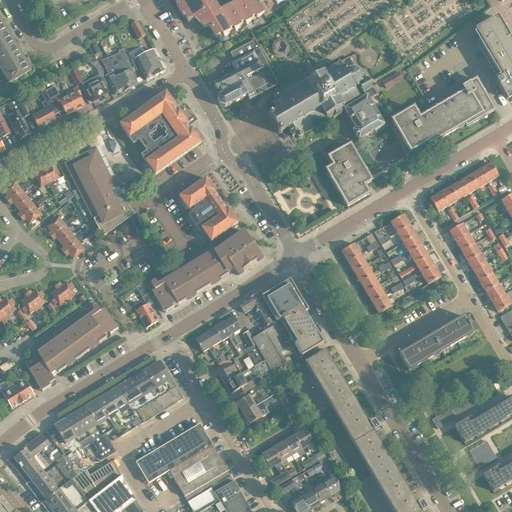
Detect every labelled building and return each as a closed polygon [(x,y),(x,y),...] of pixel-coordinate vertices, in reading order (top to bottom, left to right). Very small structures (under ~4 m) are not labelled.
[(256,17),(263,13),(255,0),(238,0),(211,16),(208,10),(212,7),(207,0),(177,0),(180,4),(182,3),(188,13),(186,14),(190,21),(192,20),(195,23),(197,22),(204,28),(208,26),(216,39),(217,38),(221,35),(222,38),(229,33),(228,31),(232,29),(234,31),(241,26),(240,24),(244,22),(245,24),(252,20),(251,18),(255,15),(256,17)] [(0,68),(9,83),(31,70),(0,18),(0,17),(0,68)] [(494,71),(498,79),(496,81),(507,99),(511,96),(511,43),(497,17),(474,31),(479,39),(476,41),(494,71)] [(137,39),(144,35),(137,21),(130,25),(137,39)] [(242,98),(246,96),(249,100),(265,91),(278,85),(251,34),(258,48),(227,64),(230,69),(232,68),(234,73),(228,76),(227,74),(221,77),(222,79),(213,84),(217,90),(215,91),(218,96),(216,101),(219,106),(225,108),(242,98)] [(99,42),(89,47),(92,53),(102,48),(99,42)] [(123,90),(124,92),(132,88),(131,86),(137,83),(132,72),(128,63),(126,64),(124,61),(128,59),(122,48),(118,50),(119,52),(107,58),(117,77),(116,77),(123,90)] [(153,50),(135,59),(146,80),(154,76),(158,74),(157,73),(159,72),(160,73),(164,71),(153,50)] [(291,138),(295,136),(296,137),(297,138),(298,139),(299,139),(300,139),(301,138),(302,137),(302,136),(303,136),(303,135),(332,118),(333,119),(340,115),(339,113),(343,110),(355,129),(352,131),(358,141),(384,126),(368,99),(376,95),(369,81),(365,75),(363,76),(359,70),(355,69),(348,57),(326,71),(324,68),(316,72),(315,71),(308,75),(308,77),(279,94),(278,94),(277,93),(276,93),(275,94),(274,94),(274,95),(273,95),(273,96),(273,97),(273,98),(274,99),(271,102),(272,104),(266,108),(269,113),(267,114),(267,116),(268,118),(270,118),(270,120),(270,119),(271,121),(270,121),(271,123),(271,122),(271,123),(272,122),(273,124),(275,126),(274,127),(274,128),(274,129),(275,128),(276,129),(277,131),(276,132),(277,134),(279,134),(281,134),(284,139),(290,136),(291,138)] [(121,91),(123,90),(116,77),(117,77),(107,58),(103,60),(110,73),(109,73),(112,79),(107,81),(114,95),(121,91)] [(76,85),(82,82),(76,69),(69,73),(76,85)] [(386,89),(402,79),(398,73),(382,82),(386,89)] [(101,80),(101,79),(99,75),(82,84),(91,101),(92,100),(92,101),(98,98),(97,97),(99,97),(98,96),(99,95),(107,91),(105,87),(107,86),(103,79),(101,80)] [(487,115),(494,111),(476,80),(462,88),(464,92),(419,119),(413,108),(392,121),(396,128),(399,126),(403,133),(400,135),(410,153),(428,142),(429,145),(437,141),(435,138),(442,134),(444,136),(457,129),(456,126),(463,122),(466,127),(480,119),(478,116),(485,112),(487,115)] [(66,115),(75,111),(68,97),(61,100),(54,86),(46,90),(54,105),(58,113),(63,110),(66,115)] [(75,93),(68,97),(75,111),(84,106),(79,96),(81,95),(77,88),(73,90),(75,93)] [(58,113),(54,105),(46,90),(41,93),(46,103),(43,105),(45,109),(32,116),(39,129),(56,120),(53,115),(58,113)] [(119,125),(132,145),(138,141),(147,152),(141,156),(154,175),(200,143),(191,129),(190,130),(187,125),(188,124),(178,111),(177,112),(174,107),(175,106),(165,93),(119,125)] [(19,98),(13,101),(17,110),(22,119),(28,115),(19,98)] [(11,124),(19,139),(30,134),(22,119),(17,110),(11,113),(16,122),(11,124)] [(0,137),(0,138),(9,133),(4,123),(0,124),(0,137)] [(356,161),(351,154),(354,153),(350,146),(328,158),(333,166),(326,171),(338,193),(341,191),(345,198),(343,200),(347,207),(368,195),(364,186),(371,182),(358,160),(356,161)] [(65,164),(102,237),(105,235),(105,233),(132,214),(119,196),(120,195),(120,194),(117,196),(113,189),(115,189),(95,149),(65,164)] [(488,183),(498,177),(490,163),(480,169),(488,183)] [(51,186),(53,185),(55,184),(53,181),(59,178),(52,165),(47,168),(45,164),(41,166),(51,186)] [(37,168),(39,172),(33,174),(40,188),(46,185),(47,188),(49,187),(51,192),(55,190),(53,185),(51,186),(41,166),(37,168)] [(478,189),(488,183),(480,169),(470,175),(478,189)] [(468,195),(478,189),(470,175),(460,181),(468,195)] [(207,238),(210,242),(236,224),(237,224),(228,210),(227,211),(214,193),(215,192),(206,178),(179,197),(188,211),(189,210),(191,214),(188,216),(199,231),(205,239),(207,238)] [(458,200),(468,195),(460,181),(450,187),(458,200)] [(24,188),(22,186),(21,185),(19,187),(15,182),(3,192),(7,196),(4,199),(7,202),(24,188)] [(26,190),(29,188),(26,184),(22,186),(24,188),(7,202),(10,206),(12,203),(16,208),(28,198),(24,194),(27,192),(26,190)] [(447,206),(458,200),(450,187),(440,193),(447,206)] [(437,212),(447,206),(440,193),(429,199),(437,212)] [(507,211),(511,208),(511,194),(501,201),(507,211)] [(38,206),(42,203),(39,199),(35,203),(34,201),(32,203),(28,198),(16,208),(20,213),(17,215),(20,218),(37,205),(38,206)] [(41,215),(37,210),(40,208),(38,206),(37,205),(20,218),(23,222),(25,220),(29,224),(41,215)] [(403,215),(390,222),(394,229),(397,233),(409,225),(403,215)] [(47,227),(50,232),(48,234),(50,237),(53,235),(68,223),(66,222),(65,220),(62,222),(58,217),(47,227)] [(68,223),(53,235),(50,237),(53,241),(56,238),(60,243),(71,234),(68,229),(70,227),(69,225),(73,222),(70,218),(66,222),(68,223)] [(210,243),(211,245),(162,281),(163,281),(157,285),(155,281),(151,284),(154,290),(152,291),(165,313),(228,275),(226,272),(232,268),(233,269),(234,269),(237,274),(236,274),(237,275),(238,274),(242,270),(243,271),(244,270),(244,269),(248,266),(249,267),(250,266),(249,265),(254,262),(255,263),(256,262),(255,261),(260,258),(260,259),(262,258),(261,256),(260,257),(257,252),(258,252),(257,251),(256,251),(253,246),(244,233),(243,234),(236,224),(210,242),(210,243)] [(462,224),(449,232),(455,242),(468,234),(462,224)] [(409,225),(397,233),(397,234),(403,243),(415,236),(409,225)] [(397,233),(394,229),(387,234),(387,236),(388,235),(389,238),(397,234),(397,233)] [(381,246),(386,243),(383,238),(384,238),(379,230),(373,233),(380,243),(381,246)] [(63,254),(81,240),(82,241),(86,238),(83,235),(79,238),(78,236),(75,238),(71,234),(60,243),(63,248),(60,250),(63,254)] [(376,242),(371,234),(366,237),(366,238),(370,245),(371,245),(374,250),(378,247),(376,242)] [(468,234),(455,242),(461,252),(474,244),(468,234)] [(421,246),(415,236),(403,243),(409,254),(421,246)] [(81,240),(63,254),(66,257),(69,255),(73,260),(84,250),(81,245),(83,243),(82,241),(81,240)] [(341,252),(347,262),(360,254),(354,244),(341,252)] [(467,262),(480,254),(474,244),(461,252),(467,262)] [(421,246),(409,254),(415,264),(427,257),(421,246)] [(480,254),(467,262),(473,272),(486,264),(480,254),(484,252),(480,254)] [(347,262),(353,272),(366,265),(360,254),(347,262)] [(433,267),(427,257),(415,264),(421,275),(433,267)] [(486,264),(473,272),(479,282),(492,275),(486,264)] [(353,272),(360,283),(372,275),(366,265),(353,272)] [(412,266),(398,274),(400,278),(415,270),(412,266)] [(433,267),(421,275),(427,285),(440,278),(433,267)] [(360,283),(366,293),(378,286),(372,275),(360,283)] [(498,285),(492,275),(479,282),(485,292),(498,285)] [(313,328),(304,313),(308,311),(290,280),(261,297),(298,359),(323,344),(314,329),(316,327),(316,326),(313,328)] [(56,285),(67,300),(69,303),(71,302),(69,299),(75,294),(71,289),(74,287),(71,283),(68,285),(65,282),(61,285),(59,283),(56,285)] [(56,289),(50,294),(54,299),(51,301),(54,305),(57,303),(60,306),(64,303),(66,306),(69,303),(67,300),(56,285),(54,287),(56,289)] [(498,285),(485,292),(491,303),(504,295),(498,285)] [(366,293),(372,304),(385,296),(378,286),(366,293)] [(145,329),(158,321),(148,305),(153,302),(145,289),(139,292),(146,306),(136,312),(138,316),(145,329)] [(26,293),(28,296),(39,311),(41,310),(39,307),(45,302),(42,298),(45,296),(42,292),(39,294),(36,290),(32,293),(29,291),(26,293)] [(39,311),(28,296),(26,293),(24,295),(26,297),(20,302),(24,307),(21,309),(24,313),(27,311),(30,314),(34,311),(36,314),(39,311)] [(254,308),(265,326),(275,321),(258,293),(249,298),(249,299),(239,305),(244,314),(254,308)] [(504,295),(491,303),(497,313),(510,305),(504,295)] [(385,296),(372,304),(378,314),(391,306),(385,296)] [(6,298),(1,301),(0,299),(0,309),(6,317),(15,310),(11,305),(14,303),(11,299),(8,301),(6,298)] [(36,341),(37,342),(42,350),(25,362),(42,392),(56,383),(52,377),(117,330),(103,309),(100,311),(92,300),(36,341)] [(52,315),(56,312),(49,304),(46,306),(52,315)] [(0,309),(0,321),(1,321),(3,324),(8,320),(6,317),(0,309)] [(22,323),(26,320),(19,312),(16,314),(22,323)] [(504,325),(511,319),(511,315),(510,312),(500,318),(504,325)] [(238,346),(241,344),(235,333),(241,329),(233,317),(224,323),(238,346)] [(468,323),(464,317),(458,320),(458,321),(455,323),(454,322),(450,325),(449,324),(449,323),(444,326),(445,327),(445,328),(441,330),(441,331),(438,333),(437,332),(431,336),(441,352),(441,351),(448,347),(448,348),(466,337),(466,336),(473,332),(473,333),(474,333),(470,327),(471,327),(469,323),(468,323)] [(215,326),(216,328),(214,328),(222,341),(227,337),(239,356),(242,354),(237,346),(238,346),(224,323),(220,325),(218,324),(215,326)] [(272,374),(296,360),(276,325),(252,339),(256,345),(272,374)] [(212,347),(222,341),(214,328),(204,334),(212,347)] [(247,331),(242,335),(251,349),(255,346),(256,345),(252,339),(247,331)] [(215,352),(212,347),(204,334),(195,340),(202,353),(208,349),(214,359),(215,359),(219,366),(222,364),(218,357),(215,352)] [(441,352),(431,336),(426,339),(426,340),(422,342),(422,341),(417,344),(417,343),(417,342),(411,345),(413,346),(413,347),(409,349),(409,350),(405,352),(405,351),(399,355),(403,362),(402,362),(404,366),(405,365),(408,371),(409,371),(409,370),(415,366),(416,367),(434,356),(440,352),(441,352)] [(254,366),(264,360),(262,356),(255,346),(251,349),(245,352),(251,362),(254,366)] [(219,350),(215,352),(218,357),(222,364),(226,361),(219,350)] [(328,350),(309,360),(390,511),(424,511),(424,510),(427,508),(423,501),(415,505),(375,431),(379,428),(375,420),(368,424),(328,350)] [(262,380),(272,374),(264,360),(254,366),(259,376),(262,380)] [(142,372),(117,388),(140,425),(182,399),(175,387),(173,388),(172,386),(174,385),(159,361),(151,367),(152,368),(143,374),(142,372)] [(218,374),(224,384),(241,374),(234,364),(218,374)] [(246,383),(241,374),(224,384),(230,394),(240,388),(247,384),(246,383)] [(259,376),(246,383),(247,384),(240,388),(243,393),(248,390),(258,384),(262,381),(262,380),(259,376)] [(12,409),(23,403),(11,384),(12,384),(10,381),(6,384),(5,382),(0,385),(0,390),(5,399),(6,399),(12,409)] [(16,381),(12,384),(11,384),(23,403),(33,396),(24,382),(18,385),(16,381)] [(251,395),(261,389),(258,384),(248,390),(251,395)] [(117,388),(96,400),(119,438),(140,425),(117,388)] [(283,391),(276,395),(279,399),(286,395),(283,391)] [(236,403),(242,414),(255,406),(249,395),(236,403)] [(431,420),(437,429),(475,407),(469,397),(431,420)] [(454,427),(464,443),(511,414),(511,398),(469,423),(466,419),(454,427)] [(119,438),(96,400),(85,407),(102,436),(114,429),(116,434),(111,437),(113,441),(119,438)] [(262,408),(258,411),(255,406),(242,414),(249,425),(266,414),(262,408)] [(102,460),(115,453),(104,435),(103,436),(102,436),(85,407),(74,414),(92,443),(102,460)] [(82,449),(92,443),(74,414),(64,420),(82,449)] [(81,473),(85,470),(91,467),(90,462),(82,449),(64,420),(54,426),(56,430),(69,452),(63,455),(61,456),(71,469),(76,466),(81,473)] [(211,446),(199,425),(156,451),(168,471),(177,466),(211,446)] [(297,432),(298,434),(294,436),(302,449),(313,443),(312,441),(315,440),(310,431),(306,433),(304,428),(297,432)] [(56,430),(47,432),(46,432),(51,440),(63,455),(69,452),(56,430)] [(41,498),(43,501),(44,501),(51,496),(61,488),(76,476),(71,469),(61,456),(56,449),(54,451),(41,434),(21,449),(22,451),(11,460),(16,466),(18,465),(19,465),(25,471),(23,473),(22,472),(21,473),(29,483),(34,486),(35,487),(36,486),(39,490),(38,491),(39,492),(41,498)] [(282,441),(291,456),(297,452),(299,456),(304,453),(302,449),(294,436),(289,439),(288,437),(282,441)] [(272,449),(282,466),(287,463),(285,459),(291,456),(282,441),(283,443),(272,449)] [(479,469),(496,458),(486,441),(469,451),(479,469)] [(216,453),(211,446),(177,466),(182,473),(216,453)] [(275,465),(277,469),(276,469),(280,475),(270,481),(274,487),(290,478),(286,473),(282,466),(272,449),(262,455),(265,461),(264,461),(265,463),(266,463),(269,469),(275,465)] [(148,484),(169,472),(169,471),(168,471),(156,451),(135,463),(148,484)] [(318,461),(325,457),(322,452),(315,456),(308,460),(311,465),(318,461)] [(182,473),(177,466),(168,471),(169,471),(169,472),(187,502),(230,477),(216,453),(182,473)] [(305,469),(311,465),(308,460),(302,464),(305,469)] [(316,473),(322,469),(327,466),(324,461),(319,464),(313,468),(316,473)] [(76,466),(71,469),(76,476),(61,488),(51,496),(44,501),(51,511),(75,511),(121,477),(112,462),(88,476),(85,470),(81,473),(76,466)] [(511,463),(498,472),(495,468),(483,475),(493,492),(511,480),(511,463)] [(309,477),(316,473),(313,468),(306,472),(309,477)] [(293,469),(286,473),(290,478),(296,474),(293,469)] [(120,511),(135,500),(121,477),(75,511),(120,511)] [(249,511),(250,511),(230,477),(187,502),(192,511),(249,511)] [(333,477),(322,483),(330,496),(334,494),(336,495),(342,492),(340,490),(341,490),(337,484),(338,484),(337,482),(336,483),(333,477)] [(304,511),(308,509),(299,493),(295,486),(294,486),(291,480),(275,490),(279,496),(291,489),(295,496),(288,500),(293,508),(294,510),(295,511),(304,511)] [(319,503),(330,496),(322,483),(320,480),(315,482),(317,486),(311,490),(319,503)] [(299,493),(308,509),(319,503),(311,490),(309,486),(299,493)] [(141,511),(135,500),(120,511),(141,511)]
